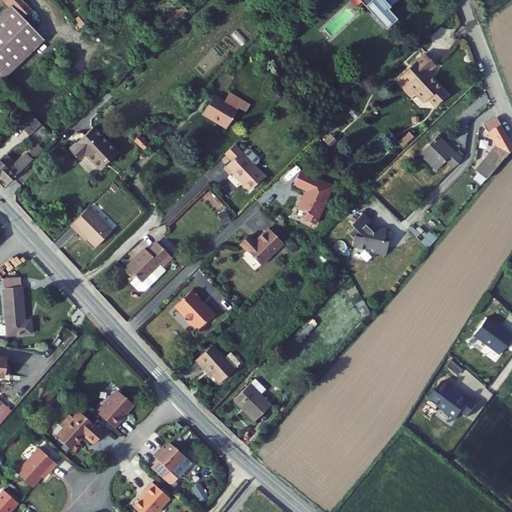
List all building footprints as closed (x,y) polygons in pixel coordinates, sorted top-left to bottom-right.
[(7,0),(13,5),(0,17),(0,45),(12,59),(40,34),(26,18),(34,11),(22,0),(7,0)] [(359,0),(386,26),(396,17),(386,8),(394,0),(359,0)] [(0,80),(45,39),(40,34),(12,59),(0,45),(0,80)] [(408,87),(415,94),(416,96),(423,105),(427,101),(434,108),(447,96),(427,74),(434,68),(424,56),(396,82),(404,91),(408,87)] [(415,94),(408,87),(404,91),(410,98),(415,94)] [(237,108),(245,112),(247,108),(249,104),(229,92),(223,103),(212,97),(202,116),(226,129),(237,108)] [(497,132),(501,142),(496,148),(495,147),(478,168),(489,178),(511,150),(511,142),(498,114),(484,121),(491,135),(497,132)] [(29,117),(18,128),(23,133),(28,138),(39,128),(29,117)] [(77,163),(85,156),(98,171),(114,155),(91,130),(68,153),(77,163)] [(403,146),(413,136),(409,131),(398,141),(403,146)] [(419,152),(436,169),(441,164),(445,159),(453,166),(462,157),(437,133),(419,152)] [(221,170),(228,176),(229,175),(230,174),(247,192),(262,177),(251,165),(257,159),(245,147),(239,153),(232,146),(223,154),(230,161),(221,170)] [(2,160),(0,162),(0,179),(1,179),(8,186),(26,168),(21,163),(14,170),(11,169),(2,160)] [(306,211),(303,217),(313,222),(332,185),(299,169),(293,182),(306,188),(296,206),(306,211)] [(85,240),(93,248),(110,232),(86,209),(68,226),(75,233),(76,231),(85,240)] [(363,211),(351,223),(353,225),(347,231),(352,236),(351,243),(354,244),(353,246),(361,247),(361,245),(372,247),(371,252),(384,254),(387,240),(383,239),(386,227),(372,228),(372,230),(367,225),(372,221),(363,211)] [(248,236),(240,244),(261,267),(284,245),(270,230),(259,240),(260,241),(256,244),(255,243),(248,236)] [(75,233),(83,241),(85,240),(76,231),(75,233)] [(149,273),(157,266),(160,268),(170,259),(155,244),(146,253),(143,250),(125,267),(134,278),(128,283),(136,291),(142,291),(155,279),(149,273)] [(6,262),(0,269),(0,276),(2,278),(12,267),(6,262)] [(163,271),(157,266),(149,273),(155,279),(163,271)] [(6,289),(23,288),(22,277),(6,279),(6,289)] [(207,320),(218,310),(218,308),(209,299),(207,299),(202,294),(203,292),(195,284),(179,301),(189,311),(189,314),(194,319),(197,319),(201,324),(206,319),(207,320)] [(34,320),(27,320),(25,304),(24,287),(23,288),(6,289),(10,335),(35,332),(34,320)] [(357,306),(364,319),(367,318),(370,316),(364,303),(357,306)] [(193,359),(200,366),(200,365),(201,365),(217,381),(232,367),(210,343),(193,359)] [(8,358),(0,357),(0,374),(6,375),(8,358)] [(243,409),(241,411),(247,416),(252,422),(268,405),(248,384),(232,399),(243,409)] [(98,414),(116,431),(125,421),(124,419),(135,407),(119,393),(110,403),(108,403),(98,414)] [(95,446),(105,435),(80,413),(74,419),(71,417),(62,427),(65,430),(57,438),(74,454),(82,446),(79,443),(85,437),(95,446)] [(159,452),(154,458),(158,462),(170,473),(171,474),(186,458),(171,445),(162,455),(159,452)] [(59,465),(40,449),(18,474),(34,489),(44,478),(51,470),(53,472),(59,465)] [(170,473),(158,462),(151,470),(163,480),(170,473)] [(53,472),(51,470),(44,478),(46,480),(53,472)] [(199,483),(192,488),(200,500),(207,495),(199,483)] [(159,511),(170,501),(153,484),(143,495),(144,497),(133,509),(136,511),(159,511)] [(12,511),(20,504),(5,491),(0,496),(0,511),(12,511)]
